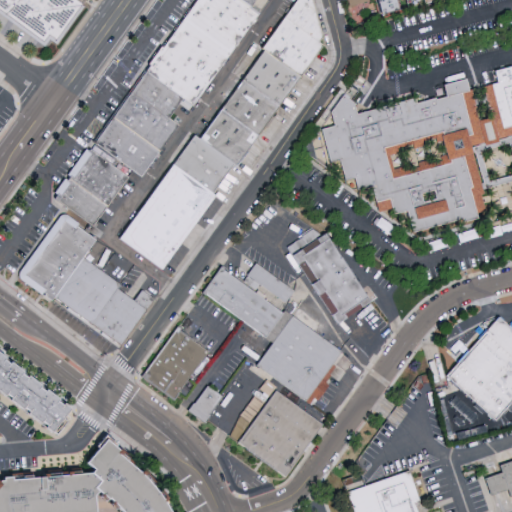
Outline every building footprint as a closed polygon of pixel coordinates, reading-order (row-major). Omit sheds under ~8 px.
[(72,0),(84,9),(60,43),(53,38),(46,47),(25,31),(0,12),(0,0),(72,0)] [(196,111),(186,103),(172,123),(182,130),(163,157),(116,124),(113,122),(200,0),(234,0),(262,19),(196,111)] [(261,0),(253,12),(236,0),(261,0)] [(323,47),(288,22),(301,0),(313,0),(326,42),(323,47)] [(405,9),(402,0),(350,0),(354,14),(357,14),(358,19),(379,13),(380,16),(405,9)] [(323,47),(327,51),(305,81),(267,54),(264,51),(286,21),(288,22),(323,47)] [(283,112),(245,84),(267,54),(305,81),(283,112)] [(511,67),(507,69),(489,90),(490,94),(493,97),(490,119),(483,121),(472,79),(444,86),(446,94),(368,114),(341,92),(337,126),(323,130),(331,161),(346,163),(347,168),(413,223),(416,233),(481,217),(489,207),(474,149),(511,138),(511,67)] [(283,112),(262,141),(224,114),(245,84),(283,112)] [(262,141),(239,172),(237,170),(202,144),(224,114),(262,141)] [(163,157),(144,183),(98,149),(116,124),(163,157)] [(215,199),(175,170),(197,141),(202,144),(237,170),(215,199)] [(131,183),(94,232),(58,205),(72,185),(70,184),(92,154),(131,183)] [(165,277),(121,245),(175,170),(215,199),(219,202),(165,277)] [(55,304),(53,306),(18,281),(66,216),(101,242),(85,263),(55,304)] [(318,231),(324,241),(329,238),(373,307),(340,328),(291,251),(304,242),(303,240),(318,231)] [(103,277),(108,271),(119,279),(115,284),(123,290),(120,294),(136,306),(144,295),(157,305),(122,353),(55,304),(85,263),(103,277)] [(269,276),(293,293),(297,296),(289,309),(270,295),(267,293),(261,289),(258,293),(248,285),(255,266),(269,276)] [(285,319),(287,316),(344,358),(308,408),(258,371),(274,349),(204,297),(222,273),(285,319)] [(511,405),(493,427),(442,382),(495,323),(511,338),(511,405)] [(176,405),(145,382),(181,334),(212,357),(176,405)] [(0,353),(72,410),(52,436),(0,395),(0,353)] [(279,387),(268,379),(260,389),(271,397),(279,387)] [(211,422),(195,410),(212,385),(229,396),(211,422)] [(267,402),(255,395),(229,435),(241,442),(267,402)] [(288,484),(240,449),(279,396),(326,432),(288,484)] [(0,511),(0,481),(82,476),(85,472),(76,467),(98,442),(160,498),(167,511),(0,511)] [(511,460),(500,464),(502,473),(487,478),(493,495),(509,490),(511,495),(511,494),(511,460)] [(348,496),(353,511),(414,511),(414,509),(421,507),(410,475),(348,496)]
